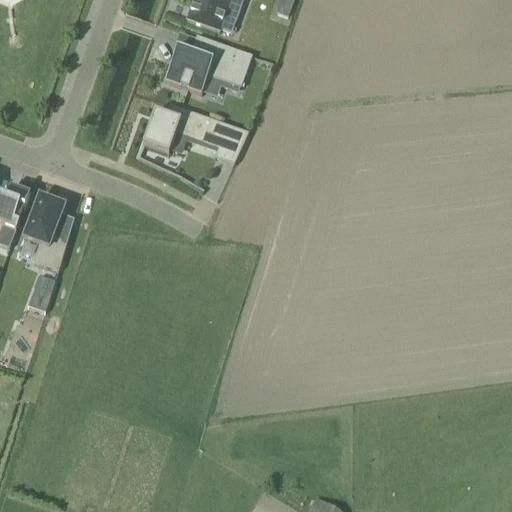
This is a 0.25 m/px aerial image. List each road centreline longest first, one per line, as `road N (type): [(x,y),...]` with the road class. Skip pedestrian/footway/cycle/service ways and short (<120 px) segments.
road 1 (residential): [(61,170),(120,0)]
road 2 (residential): [(197,230),(61,170)]
